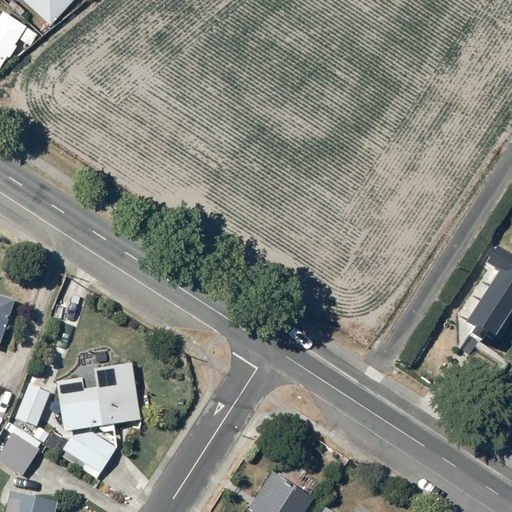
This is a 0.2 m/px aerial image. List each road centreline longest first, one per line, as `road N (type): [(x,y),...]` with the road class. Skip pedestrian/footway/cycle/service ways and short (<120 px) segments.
road 1 (tertiary): [(0,171),(271,348)]
road 2 (tertiary): [(271,348),(511,503)]
road 3 (residential): [(271,348),(160,511)]
